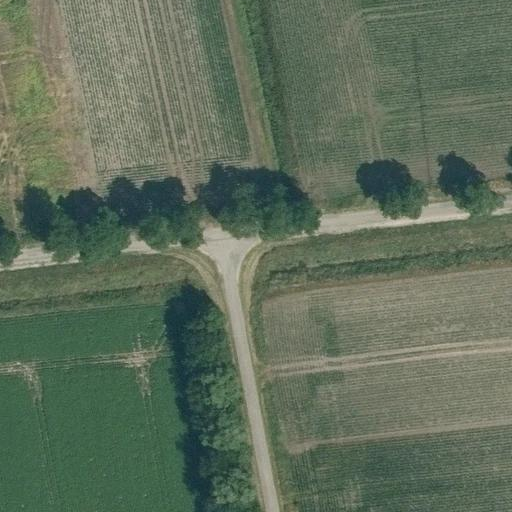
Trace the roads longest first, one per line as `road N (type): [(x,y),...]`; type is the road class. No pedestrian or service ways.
road 1 (unclassified): [(221,242),(511,208)]
road 2 (unclassified): [(221,242),(269,511)]
road 3 (unclassified): [(0,265),(221,242)]
